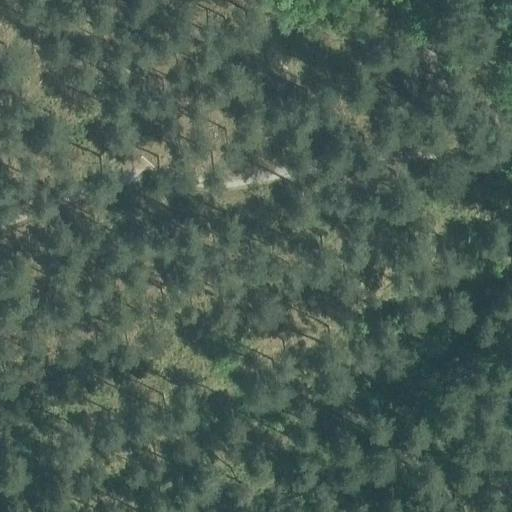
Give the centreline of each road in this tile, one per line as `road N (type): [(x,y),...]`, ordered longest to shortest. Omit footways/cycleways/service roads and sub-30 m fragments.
road 1 (track): [(418,0),(383,158),(144,180),(0,220)]
road 2 (unknown): [(383,158),(511,171)]
